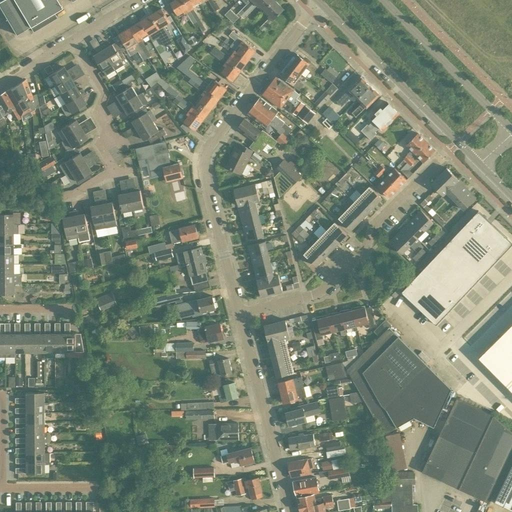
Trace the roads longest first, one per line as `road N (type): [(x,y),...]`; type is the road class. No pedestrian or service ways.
road 1 (residential): [(239,313),(207,158),(318,2)]
road 2 (residential): [(239,313),(320,293),(448,153)]
road 3 (tertiary): [(318,2),(479,164)]
road 4 (residential): [(287,511),(239,313)]
road 5 (tertiary): [(511,130),(381,0)]
